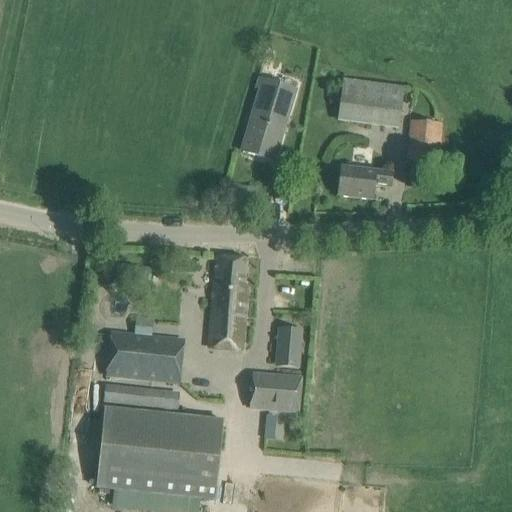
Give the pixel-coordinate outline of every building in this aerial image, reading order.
[(265,81),(242,153),(272,162),(295,90),(265,81)] [(343,81),(338,121),(398,128),(403,89),(343,81)] [(411,122),(407,163),(437,166),(441,125),(411,122)] [(390,188),(392,174),(341,168),(337,197),(372,201),(374,186),(390,188)] [(245,289),(247,260),(216,257),(209,339),(243,342),(248,289),(245,289)] [(300,332),(280,331),(277,366),(297,368),(300,332)] [(111,333),(107,378),(181,385),(185,340),(111,333)] [(301,380),(252,376),(250,409),(298,413),(301,380)] [(106,385),(104,404),(166,409),(168,391),(106,385)] [(95,489),(215,501),(223,422),(104,410),(95,489)]
